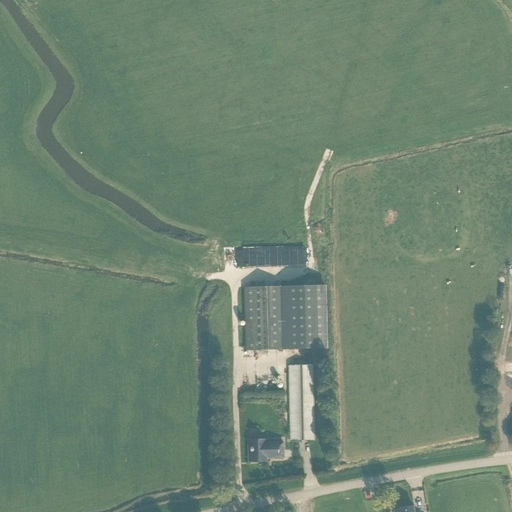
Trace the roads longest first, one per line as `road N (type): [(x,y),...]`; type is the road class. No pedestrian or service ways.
road 1 (track): [(232,277),(309,273),(309,194),(327,156),(449,122),(511,87)]
road 2 (tertiary): [(217,511),(511,459)]
road 3 (track): [(239,507),(231,246)]
